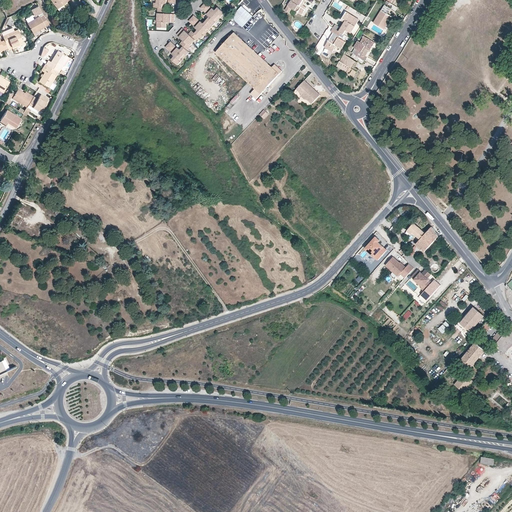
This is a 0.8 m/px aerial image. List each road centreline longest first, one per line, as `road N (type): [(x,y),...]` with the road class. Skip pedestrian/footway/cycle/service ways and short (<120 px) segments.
road 1 (secondary): [(165,398),(256,402),(511,445)]
road 2 (tertiary): [(176,334),(312,288),(390,206)]
road 3 (tertiary): [(84,50),(27,170)]
road 4 (tertiary): [(338,95),(262,0)]
